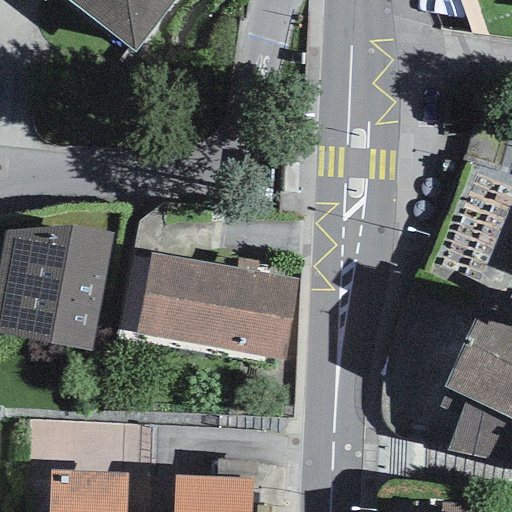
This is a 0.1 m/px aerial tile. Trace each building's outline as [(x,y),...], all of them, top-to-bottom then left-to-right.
[(43,0),(66,0),(133,52),(173,0),(41,0),(43,1),(43,0)] [(3,243),(0,243),(0,334),(88,351),(113,235),(73,227),(6,232),(3,243)] [(148,261),(131,258),(119,331),(134,334),(134,335),(283,361),(297,279),(149,254),(148,261)] [(511,351),(460,337),(432,440),(511,462),(511,351)] [(126,511),(128,473),(51,470),(48,511),(126,511)] [(250,511),(252,481),(174,477),(172,511),(250,511)]
